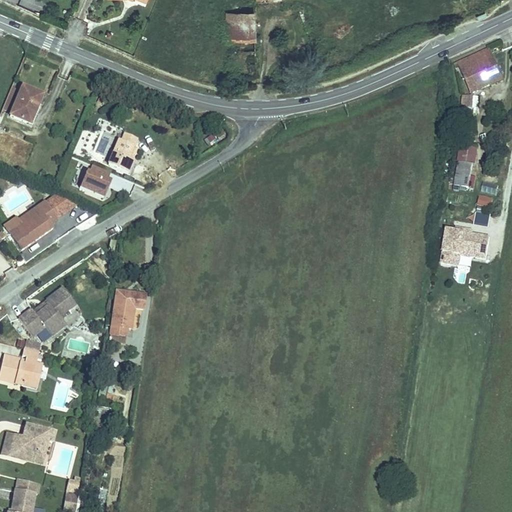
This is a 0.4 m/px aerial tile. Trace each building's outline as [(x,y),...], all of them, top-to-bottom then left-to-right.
[(217,6),(217,18),(244,18),(244,5),(217,6)] [(244,18),(217,18),(217,71),(244,71),(244,18)] [(477,43),(447,59),(463,89),(492,73),(477,43)] [(0,103),(0,114),(18,122),(30,94),(8,85),(0,103)] [(456,92),(454,104),(463,106),(465,94),(456,92)] [(107,166),(128,174),(133,162),(128,160),(132,148),(136,140),(123,135),(120,143),(116,142),(107,166)] [(137,150),(132,148),(128,160),(133,162),(137,150)] [(445,158),(441,182),(459,185),(463,161),(445,158)] [(109,174),(91,167),(88,173),(86,173),(78,190),(102,200),(109,183),(106,182),(109,174)] [(495,196),(498,185),(483,181),(479,192),(495,196)] [(46,212),(32,194),(24,201),(27,205),(11,218),(0,227),(0,229),(14,245),(23,237),(21,234),(25,230),(28,234),(42,222),(38,218),(46,212)] [(476,205),(489,209),(492,198),(479,194),(476,205)] [(8,214),(11,218),(27,205),(24,201),(8,214)] [(460,256),(486,259),(489,233),(444,226),(439,264),(458,267),(460,256)] [(104,278),(95,325),(109,329),(112,315),(117,316),(121,295),(130,297),(133,283),(104,278)] [(15,300),(1,311),(16,330),(27,321),(34,330),(49,319),(44,312),(51,307),(49,305),(59,297),(46,281),(31,292),(34,295),(28,299),(29,301),(21,308),(17,303),(15,300)] [(34,295),(31,292),(17,303),(21,308),(29,301),(28,299),(34,295)] [(109,329),(95,325),(93,333),(107,337),(109,329)] [(7,342),(16,344),(18,337),(8,335),(7,342)] [(14,356),(16,344),(7,342),(2,341),(1,348),(3,348),(2,353),(1,357),(0,356),(0,372),(3,373),(2,378),(17,382),(21,369),(15,368),(18,357),(14,356)] [(113,399),(114,389),(99,388),(98,397),(113,399)] [(56,430),(27,422),(24,431),(27,432),(26,436),(8,431),(3,452),(20,457),(22,448),(26,449),(26,452),(36,455),(38,448),(45,450),(48,438),(54,440),(56,430)] [(42,463),(45,450),(38,448),(36,455),(26,452),(26,449),(22,448),(20,457),(42,463)] [(11,511),(9,511),(34,511),(41,481),(20,477),(18,487),(17,487),(12,507),(11,511)] [(77,482),(67,480),(65,487),(76,490),(77,482)] [(76,490),(65,487),(63,503),(65,504),(64,507),(73,508),(76,490)]
